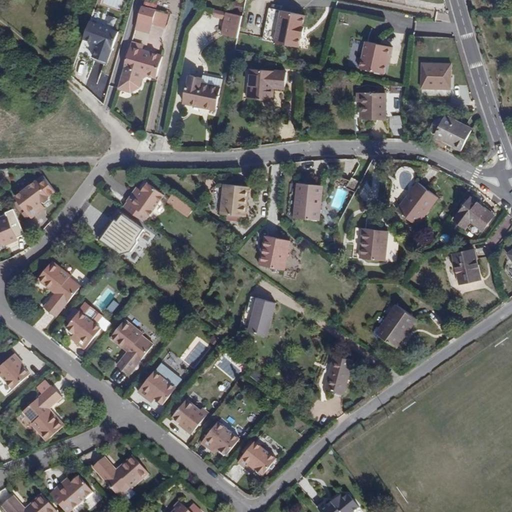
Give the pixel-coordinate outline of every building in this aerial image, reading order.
[(139,6),(136,21),(148,24),(152,10),(139,6)] [(269,7),(263,39),(299,46),(302,36),(304,36),(305,27),(304,26),(306,14),(269,7)] [(222,19),(224,12),(214,9),(212,16),(222,19)] [(228,11),(223,33),(239,36),(244,15),(228,11)] [(119,33),(89,21),(82,40),(96,46),(91,57),(107,63),(119,33)] [(365,43),(361,70),(387,74),(389,57),(391,57),(393,47),(365,43)] [(128,51),(116,93),(131,96),(138,90),(139,83),(144,79),(157,81),(162,58),(128,51)] [(423,61),(422,88),(451,89),(452,63),(423,61)] [(251,71),(250,97),(273,98),(274,87),(285,88),(285,72),(251,71)] [(192,75),(185,103),(217,109),(221,87),(204,83),(205,78),(192,75)] [(359,93),(358,102),(362,102),(362,119),(386,119),(386,93),(359,93)] [(444,117),(436,134),(449,140),(448,144),(462,151),(471,130),(444,117)] [(16,195),(32,216),(42,210),(38,204),(44,199),(49,200),(51,198),(50,194),(56,189),(45,175),(16,195)] [(348,186),(357,192),(362,183),(353,178),(348,186)] [(125,207),(146,220),(150,215),(166,193),(150,182),(147,181),(144,184),(145,187),(140,194),(135,192),(129,200),(130,202),(125,207)] [(398,209),(418,224),(439,197),(418,182),(398,209)] [(298,183),(295,217),(319,219),(323,185),(298,183)] [(224,184),(220,213),(246,216),(250,188),(224,184)] [(176,205),(190,215),(196,207),(175,193),(172,197),(178,202),(176,205)] [(470,200),(455,220),(466,228),(471,221),(483,230),(495,214),(483,206),(481,208),(470,200)] [(112,217),(98,237),(121,253),(131,250),(136,242),(136,238),(144,228),(120,211),(115,218),(112,217)] [(0,219),(0,244),(10,240),(11,242),(19,239),(9,215),(0,219)] [(361,259),(386,261),(389,231),(363,229),(361,259)] [(266,235),(260,265),(286,270),(292,240),(266,235)] [(456,254),(461,282),(480,279),(474,250),(456,254)] [(54,260),(39,279),(56,293),(46,305),(58,315),(82,285),(70,276),(71,274),(54,260)] [(247,313),(243,329),(269,336),(277,302),(254,298),(251,314),(247,313)] [(112,299),(106,308),(112,312),(119,303),(112,299)] [(81,310),(72,322),(69,326),(69,329),(72,331),(75,331),(81,336),(77,341),(86,348),(103,328),(89,316),(96,309),(88,302),(81,310)] [(397,305),(377,333),(397,347),(416,319),(397,305)] [(77,306),(67,318),(72,322),(81,310),(77,306)] [(127,318),(112,337),(130,351),(120,363),(132,373),(155,343),(143,334),(145,332),(127,318)] [(81,336),(75,331),(71,335),(77,341),(81,336)] [(16,353),(0,367),(0,372),(14,388),(31,373),(19,360),(21,359),(16,353)] [(336,357),(327,389),(345,394),(354,362),(336,357)] [(157,370),(140,391),(150,398),(154,394),(160,399),(161,403),(163,405),(167,403),(178,387),(157,370)] [(0,377),(0,389),(4,395),(10,390),(0,377)] [(53,385),(25,410),(35,421),(33,423),(48,440),(66,425),(51,408),(64,397),(53,385)] [(188,399),(175,415),(189,427),(187,429),(193,433),(208,414),(188,399)] [(220,421),(203,442),(212,449),(216,444),(223,450),(223,454),(226,455),(230,454),(241,438),(220,421)] [(256,442),(240,462),(249,469),(253,465),(259,470),(260,474),(263,476),(266,474),(278,458),(256,442)] [(95,467),(120,496),(131,487),(133,488),(150,473),(134,455),(118,470),(107,457),(95,467)] [(65,482),(51,494),(67,511),(72,508),(73,510),(94,492),(80,476),(78,476),(75,479),(75,481),(70,485),(65,482)] [(332,498),(319,509),(321,511),(354,511),(366,502),(355,489),(350,493),(348,490),(335,501),(332,498)] [(15,496),(3,506),(8,511),(58,511),(59,511),(43,494),(26,509),(15,496)]
